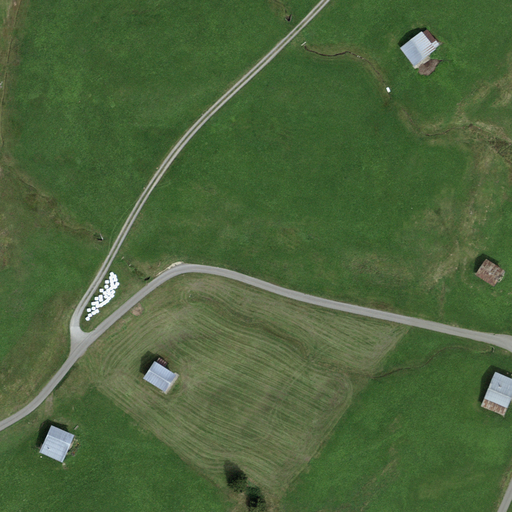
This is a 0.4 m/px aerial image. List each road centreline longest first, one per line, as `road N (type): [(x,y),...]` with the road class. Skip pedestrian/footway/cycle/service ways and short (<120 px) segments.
road 1 (unclassified): [(511,344),(223,272),(181,269),(130,302),(37,400),(0,426)]
road 2 (track): [(79,351),(79,308),(173,155),(328,0)]
